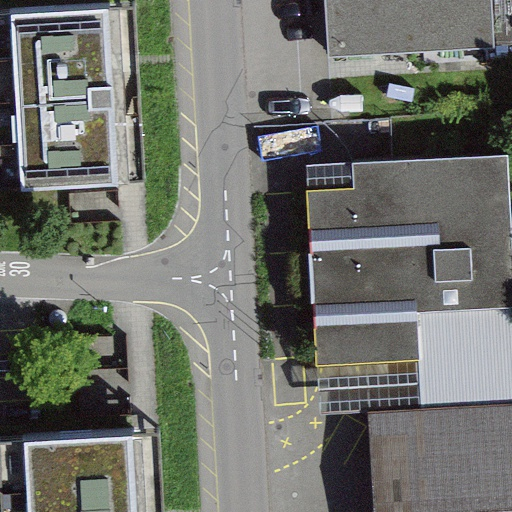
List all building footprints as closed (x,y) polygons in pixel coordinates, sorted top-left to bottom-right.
[(490,0),(326,0),(330,69),(494,57),(490,0)] [(136,4),(0,11),(0,189),(147,180),(136,4)] [(405,413),(511,408),(511,158),(386,164),(388,191),(339,193),(348,415),(405,413)] [(511,511),(511,408),(405,413),(409,511),(511,511)] [(153,511),(150,434),(1,442),(4,511),(153,511)]
